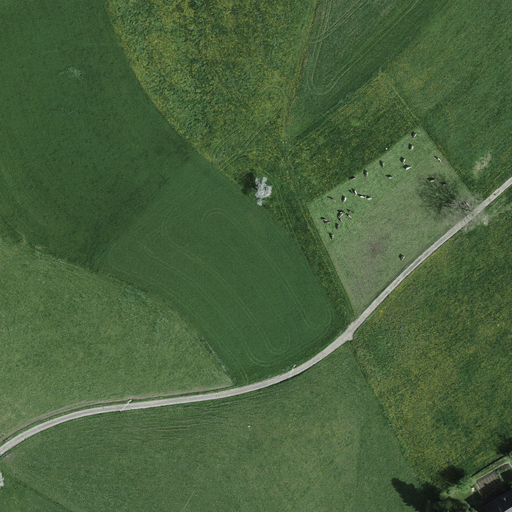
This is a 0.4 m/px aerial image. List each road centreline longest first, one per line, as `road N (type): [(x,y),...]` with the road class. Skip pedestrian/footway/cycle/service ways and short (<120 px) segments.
road 1 (track): [(0,454),(23,437),(91,413),(220,398),(294,376),(350,335),(511,184)]
road 2 (track): [(372,441),(368,360),(350,335),(352,311),(284,170),(280,143),(311,0)]
